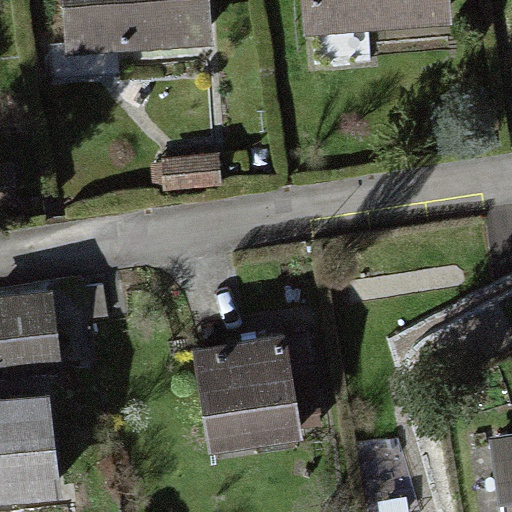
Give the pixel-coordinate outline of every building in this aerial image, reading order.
[(197,0),(46,0),(49,43),(199,36),(197,0)] [(436,0),(299,0),(302,16),(437,2),(436,0)] [(33,285),(0,289),(0,372),(44,367),(33,285)] [(271,333),(193,342),(202,421),(280,412),(271,333)] [(34,384),(0,387),(0,479),(44,474),(34,384)]
